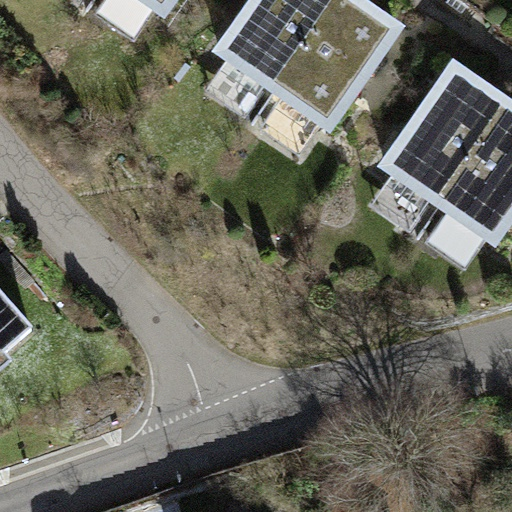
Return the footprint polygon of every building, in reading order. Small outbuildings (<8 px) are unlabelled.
[(180,0),(137,0),(166,21),(180,0)] [(250,0),(212,53),(274,95),(341,0),(250,0)] [(409,28),(367,0),(341,0),(274,95),(333,136),(409,28)] [(511,99),(454,58),(380,167),(441,209),(511,101),(511,99)] [(511,230),(511,101),(441,209),(498,249),(511,230)] [(0,374),(16,362),(7,351),(33,329),(0,292),(0,374)]
